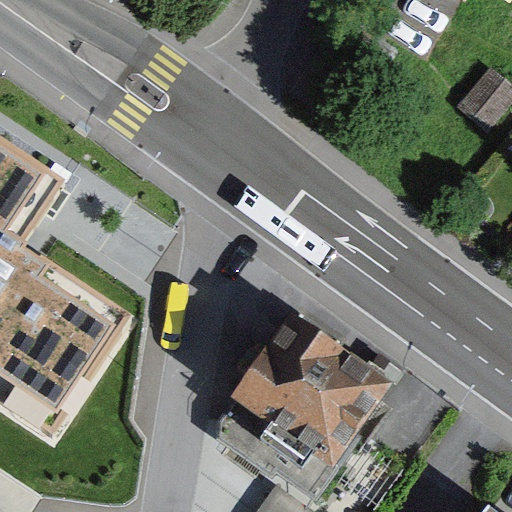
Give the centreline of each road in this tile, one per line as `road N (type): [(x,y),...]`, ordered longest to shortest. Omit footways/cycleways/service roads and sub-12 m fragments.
road 1 (residential): [(226,152),(169,511)]
road 2 (tertiary): [(511,357),(226,152)]
road 3 (tertiary): [(226,152),(0,0)]
road 4 (residential): [(279,0),(251,52),(226,152)]
